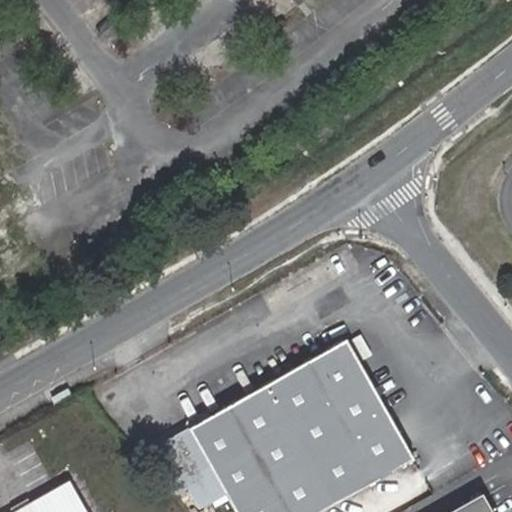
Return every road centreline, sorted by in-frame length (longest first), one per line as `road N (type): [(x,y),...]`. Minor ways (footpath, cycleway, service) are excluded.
road 1 (tertiary): [(369,181),(0,393)]
road 2 (residential): [(369,181),(511,354)]
road 3 (tertiary): [(511,72),(369,181)]
road 4 (unknown): [(186,148),(69,222)]
